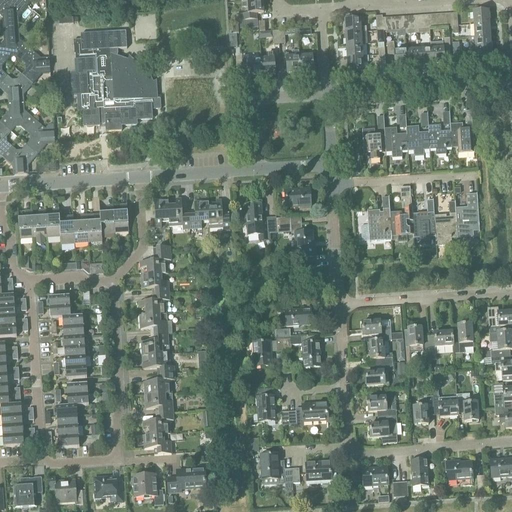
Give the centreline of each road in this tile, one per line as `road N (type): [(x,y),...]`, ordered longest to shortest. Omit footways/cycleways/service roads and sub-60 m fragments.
road 1 (residential): [(43,463),(30,281)]
road 2 (residential): [(329,96),(511,84)]
road 3 (residential): [(114,283),(118,461)]
road 4 (residential): [(339,304),(511,294)]
road 5 (residential): [(346,447),(359,455),(511,441)]
road 6 (residential): [(0,186),(139,177)]
road 7 (residential): [(260,169),(257,103),(329,96)]
road 8 (residential): [(333,184),(466,177)]
road 9 (residential): [(139,177),(260,169)]
road 10 (residential): [(339,304),(333,184)]
